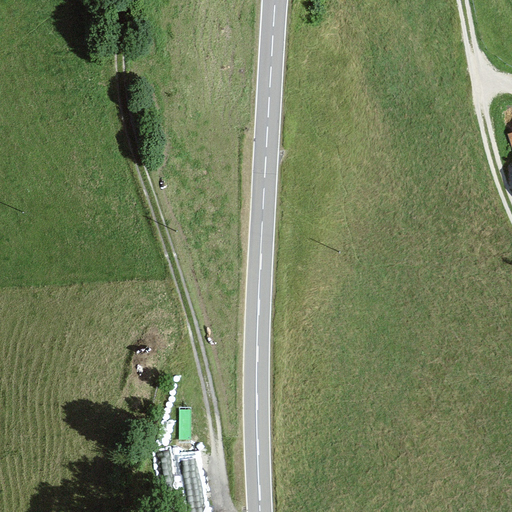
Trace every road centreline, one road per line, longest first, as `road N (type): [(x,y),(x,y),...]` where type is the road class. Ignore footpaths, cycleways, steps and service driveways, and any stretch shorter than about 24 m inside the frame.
road 1 (track): [(228,511),(188,312),(130,157),(114,82),(112,0)]
road 2 (secondary): [(259,511),(258,300),(275,0)]
